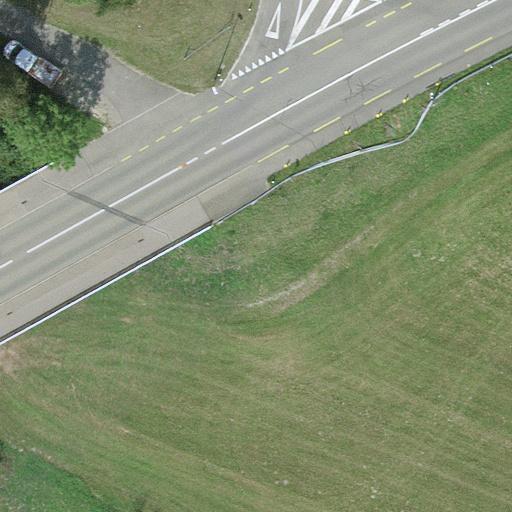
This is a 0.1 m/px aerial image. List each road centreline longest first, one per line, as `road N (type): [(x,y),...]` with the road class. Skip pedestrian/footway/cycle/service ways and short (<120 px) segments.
road 1 (primary): [(0,275),(388,58)]
road 2 (track): [(511,144),(289,298),(236,316)]
road 3 (track): [(0,12),(223,148)]
road 4 (primary): [(388,58),(503,0)]
